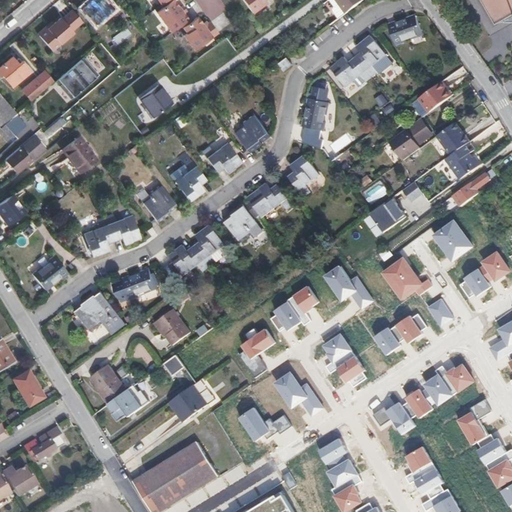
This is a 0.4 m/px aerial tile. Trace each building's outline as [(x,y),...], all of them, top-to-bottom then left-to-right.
[(114,8),(106,0),(89,0),(80,8),(95,25),(114,8)] [(167,0),(161,5),(155,10),(171,32),(181,25),(191,18),(186,11),(183,13),(180,9),(173,0),(167,0)] [(242,0),(252,13),(267,3),(264,0),(242,0)] [(347,13),(336,0),(329,0),(335,7),(335,13),(340,19),(347,13)] [(336,0),(347,13),(364,0),(336,0)] [(82,22),(72,11),(62,20),(61,18),(54,24),(39,36),(52,51),(73,33),(72,31),(82,22)] [(184,36),(194,50),(218,33),(210,22),(208,24),(204,27),(202,24),(195,15),(191,18),(181,25),(187,34),(184,36)] [(423,33),(416,16),(398,23),(397,21),(389,25),(396,45),(405,42),(404,40),(423,33)] [(39,36),(54,24),(52,22),(37,34),(39,36)] [(386,55),(371,36),(357,47),(362,53),(364,56),(358,61),(372,78),(378,72),(373,66),(386,55)] [(386,55),(373,66),(378,72),(391,62),(386,55)] [(30,72),(22,62),(21,63),(18,65),(15,60),(12,57),(0,67),(0,76),(0,77),(3,75),(12,87),(30,72)] [(73,99),(99,75),(82,57),(56,81),(73,99)] [(293,65),(288,58),(279,64),(284,71),(293,65)] [(345,58),(331,69),(346,87),(354,81),(360,76),(365,83),(372,78),(358,61),(352,66),(350,64),(345,58)] [(46,72),(43,75),(51,84),(54,82),(46,72)] [(106,88),(118,79),(113,73),(102,82),(106,88)] [(44,90),(51,84),(43,75),(37,80),(25,90),(33,100),(39,95),(44,90)] [(360,76),(354,81),(359,88),(365,83),(360,76)] [(452,96),(441,82),(420,97),(430,112),(452,96)] [(158,85),(140,99),(153,116),(170,104),(162,93),(164,92),(158,85)] [(313,99),(310,98),(306,118),(304,117),(302,126),(324,131),(326,122),(324,122),(328,102),(326,102),(328,92),(315,89),(313,99)] [(164,92),(162,93),(170,104),(174,101),(166,91),(164,92)] [(16,114),(0,94),(0,127),(4,124),(6,122),(16,114)] [(381,108),(389,102),(383,94),(375,99),(381,108)] [(237,133),(251,152),(263,143),(256,134),(264,128),(255,116),(242,125),(244,128),(237,133)] [(183,118),(177,122),(180,127),(186,123),(183,118)] [(431,136),(419,120),(390,141),(404,160),(420,148),(418,146),(431,136)] [(60,127),(56,122),(43,133),(47,138),(60,127)] [(470,142),(456,122),(437,136),(451,156),(470,142)] [(14,136),(4,124),(0,127),(0,134),(7,142),(14,136)] [(170,126),(166,129),(171,135),(175,132),(170,126)] [(271,137),(264,128),(256,134),(263,143),(271,137)] [(97,160),(80,137),(62,149),(80,173),(97,160)] [(45,149),(35,138),(21,149),(20,148),(5,159),(17,174),(19,172),(32,162),(30,160),(45,149)] [(475,150),(470,142),(451,156),(446,159),(461,180),(481,165),(475,157),(473,159),(470,154),(475,150)] [(227,173),(241,163),(227,143),(213,154),(208,147),(201,152),(216,171),(222,167),(227,173)] [(131,155),(139,148),(136,144),(128,150),(131,155)] [(175,182),(189,201),(204,191),(199,184),(197,182),(204,177),(185,152),(179,157),(184,165),(189,172),(175,182)] [(320,174),(306,156),(291,166),(296,173),(298,175),(292,180),(305,197),(311,192),(306,185),(320,174)] [(175,182),(189,172),(184,165),(170,175),(175,182)] [(476,190),(491,179),(487,173),(472,184),(471,183),(453,196),(461,206),(479,194),(476,190)] [(372,181),(368,175),(357,184),(362,189),(372,181)] [(45,181),(36,184),(39,193),(47,190),(45,181)] [(363,191),(374,208),(392,198),(381,181),(363,191)] [(412,202),(424,194),(415,182),(404,190),(412,202)] [(268,184),(248,198),(251,202),(260,214),(262,217),(281,203),(287,210),(293,205),(281,188),(274,192),(272,190),(268,184)] [(142,203),(156,222),(169,213),(162,204),(170,198),(161,185),(148,195),(150,198),(142,203)] [(148,195),(144,190),(137,196),(142,203),(150,198),(148,195)] [(26,213),(13,195),(0,203),(0,213),(8,225),(26,213)] [(177,207),(170,198),(162,204),(169,213),(177,207)] [(407,217),(393,198),(372,213),(380,225),(382,223),(388,231),(407,217)] [(260,214),(251,202),(246,206),(244,205),(232,214),(239,223),(231,229),(240,241),(252,233),(255,237),(264,231),(254,218),(260,214)] [(124,244),(140,238),(132,216),(115,222),(112,214),(104,217),(112,237),(120,234),(121,237),(124,244)] [(224,220),(231,229),(239,223),(232,214),(224,220)] [(83,234),(92,256),(109,250),(106,243),(105,240),(112,237),(104,217),(97,220),(100,228),(83,234)] [(421,236),(434,226),(429,219),(416,229),(421,236)] [(456,219),(434,234),(453,262),(475,247),(456,219)] [(388,231),(382,223),(380,225),(385,233),(388,231)] [(225,245),(211,225),(197,236),(202,242),(203,245),(197,249),(210,267),(217,262),(211,255),(225,245)] [(511,250),(511,229),(510,227),(498,236),(510,252),(511,250)] [(229,249),(225,245),(211,255),(217,262),(224,257),(222,254),(229,249)] [(184,246),(170,256),(184,275),(198,265),(203,272),(210,267),(197,249),(190,254),(189,252),(184,246)] [(390,250),(381,253),(383,259),(392,255),(390,250)] [(33,275),(44,289),(60,277),(61,279),(68,273),(55,256),(48,261),(49,263),(33,275)] [(157,287),(150,270),(132,278),(131,276),(123,279),(123,281),(113,285),(118,297),(120,296),(122,302),(131,299),(131,300),(139,296),(139,295),(157,287)] [(124,321),(101,290),(75,309),(90,330),(100,323),(102,326),(104,324),(110,332),(124,321)] [(191,332),(174,309),(169,313),(163,317),(158,321),(168,334),(167,335),(174,345),(191,332)] [(126,324),(124,321),(110,332),(111,334),(126,324)] [(168,334),(158,321),(155,323),(165,336),(167,335),(168,334)] [(511,321),(498,329),(504,340),(509,347),(511,345),(511,321)] [(204,324),(197,331),(202,337),(209,330),(204,324)] [(12,360),(0,340),(0,371),(3,370),(1,367),(12,360)] [(511,345),(509,347),(504,340),(490,348),(497,361),(509,355),(511,352),(511,345)] [(177,355),(165,363),(178,383),(191,375),(177,355)] [(3,370),(14,363),(12,360),(1,367),(3,370)] [(91,378),(102,392),(103,391),(111,402),(128,391),(109,365),(91,378)] [(13,380),(29,407),(44,398),(29,371),(13,380)] [(185,421),(209,404),(195,384),(171,402),(185,421)] [(111,402),(103,391),(102,392),(100,393),(109,404),(111,402)] [(63,434),(58,427),(40,438),(43,443),(39,446),(35,440),(25,446),(29,452),(27,453),(33,462),(37,460),(38,460),(46,455),(47,457),(50,455),(49,454),(65,444),(60,435),(63,434)] [(199,443),(135,482),(152,511),(160,511),(198,489),(219,476),(218,475),(199,443)] [(11,466),(2,472),(18,496),(37,484),(26,465),(19,470),(15,472),(14,470),(11,466)] [(0,498),(11,492),(0,474),(0,498)]
